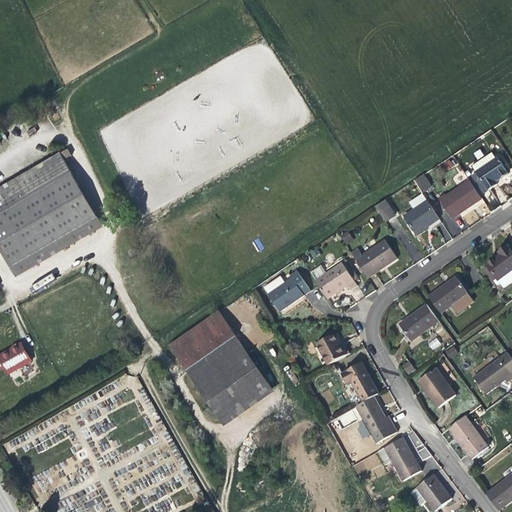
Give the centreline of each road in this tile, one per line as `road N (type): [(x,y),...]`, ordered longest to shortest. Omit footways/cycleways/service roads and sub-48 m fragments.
road 1 (track): [(134,359),(511,106)]
road 2 (residential): [(486,511),(424,428),(373,342),(368,315),(380,296),(511,205)]
road 3 (track): [(219,511),(134,359)]
